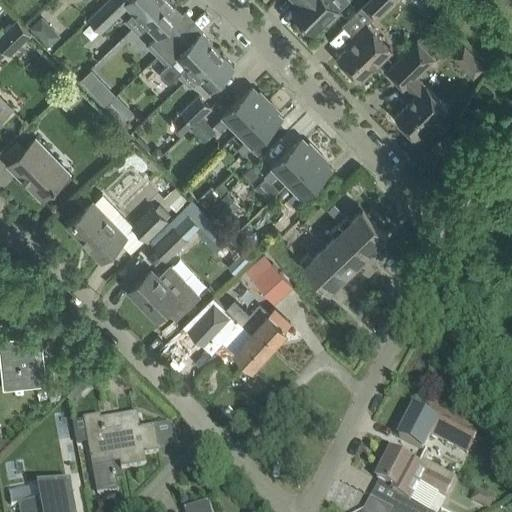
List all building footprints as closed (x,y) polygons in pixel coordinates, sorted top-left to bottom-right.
[(119,8),(114,3),(111,0),(108,0),(90,18),(102,31),(122,12),(119,8)] [(126,20),(132,27),(159,0),(125,0),(135,11),(126,20)] [(148,43),(158,53),(183,30),(174,20),(183,11),(172,0),(159,0),(132,27),(139,34),(149,24),(158,34),(148,43)] [(296,0),(299,3),(294,9),(315,31),(327,20),(329,22),(341,10),(330,0),(296,0)] [(368,0),(363,5),(375,17),(393,0),(368,0)] [(0,33),(0,56),(7,50),(10,53),(33,31),(19,16),(0,33)] [(394,48),(368,21),(353,35),(356,37),(338,55),(361,79),(394,48)] [(178,73),(185,80),(218,47),(202,30),(192,39),(183,30),(158,53),(169,64),(162,70),(162,74),(166,79),(172,79),(178,73)] [(387,70),(404,88),(407,84),(417,94),(396,114),(417,136),(448,106),(427,84),(426,85),(417,75),(435,57),(418,40),(387,70)] [(185,80),(191,87),(201,78),(211,88),(235,65),(218,47),(185,80)] [(92,68),(81,79),(105,104),(116,93),(92,68)] [(230,121),(238,130),(269,100),(260,90),(258,91),(253,86),(223,114),(224,115),(215,123),(221,129),(230,121)] [(69,88),(58,99),(67,109),(79,98),(69,88)] [(182,111),(193,122),(211,105),(200,94),(182,111)] [(238,130),(247,138),(238,147),(244,153),(253,144),(253,145),(283,117),(277,111),(279,110),(269,100),(238,130)] [(12,160),(9,162),(42,197),(66,173),(45,151),(48,148),(36,135),(26,146),(12,160)] [(280,172),(288,181),(319,151),(309,141),(308,143),(302,137),(273,165),(274,166),(265,174),(271,180),(280,172)] [(156,147),(151,152),(157,158),(164,152),(159,147),(156,147)] [(288,181),(297,190),(288,198),(294,204),(303,196),(332,168),(327,162),(328,161),(319,151),(288,181)] [(424,182),(431,190),(439,182),(432,175),(424,182)] [(212,185),(198,198),(208,208),(221,195),(212,185)] [(83,210),(68,224),(102,259),(116,245),(121,240),(127,234),(111,217),(119,209),(103,193),(95,201),(94,199),(83,210)] [(224,194),(209,210),(221,221),(237,205),(224,194)] [(287,198),(283,202),(288,207),(292,203),(287,198)] [(374,205),(367,211),(382,225),(388,219),(374,205)] [(135,225),(147,237),(166,218),(154,206),(135,225)] [(186,206),(150,241),(166,257),(201,224),(202,223),(186,206)] [(348,213),(340,220),(372,255),(376,252),(383,260),(391,252),(386,246),(382,250),(376,244),(389,232),(382,225),(367,211),(362,206),(351,217),(348,213)] [(202,223),(201,224),(215,238),(210,242),(217,249),(230,236),(210,215),(202,223)] [(336,233),(325,244),(350,270),(362,259),(367,264),(363,268),(369,274),(377,266),(369,258),(372,255),(340,220),(331,228),(336,233)] [(308,251),(301,258),(305,263),(341,300),(341,301),(350,293),(338,281),(350,270),(325,244),(313,256),(308,251)] [(242,251),(231,262),(238,269),(249,258),(242,251)] [(293,284),(272,261),(254,278),(275,300),(293,284)] [(145,275),(131,289),(157,317),(166,308),(175,318),(200,294),(170,262),(157,274),(152,268),(145,275)] [(227,307),(270,347),(293,322),(273,304),(268,309),(258,303),(249,313),(235,299),(227,307)] [(270,347),(227,307),(211,325),(217,331),(210,339),(220,348),(236,330),(245,338),(235,349),(253,365),(270,347)] [(17,324),(24,323),(26,334),(0,336),(0,342),(2,343),(6,378),(3,378),(4,387),(47,382),(42,337),(63,335),(61,318),(17,323),(17,324)] [(414,410),(399,438),(417,447),(421,449),(425,451),(433,436),(442,441),(447,443),(454,447),(457,441),(468,447),(477,430),(467,424),(445,413),(447,408),(446,407),(428,398),(420,413),(414,410)] [(140,429),(138,414),(121,417),(123,432),(115,434),(116,440),(105,442),(101,416),(84,419),(98,495),(119,491),(113,459),(120,458),(122,469),(147,464),(145,455),(159,452),(155,427),(140,429)] [(425,461),(444,471),(449,460),(431,451),(425,461)] [(392,452),(377,480),(379,481),(400,492),(398,496),(400,497),(394,510),(397,511),(429,511),(411,503),(421,485),(446,498),(453,484),(440,477),(444,471),(425,461),(421,459),(418,466),(410,461),(392,452)] [(76,511),(75,503),(71,482),(37,488),(40,501),(19,505),(20,511),(76,511)]
